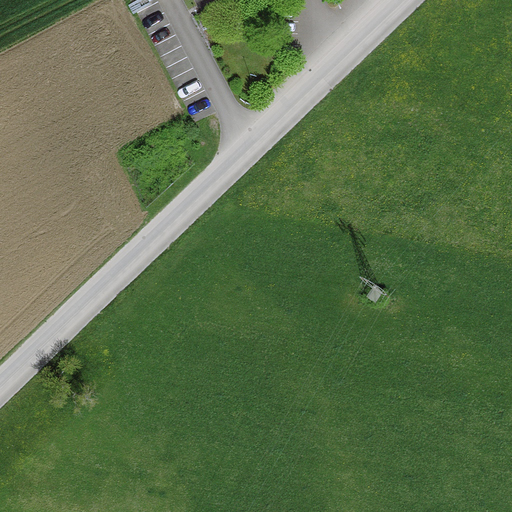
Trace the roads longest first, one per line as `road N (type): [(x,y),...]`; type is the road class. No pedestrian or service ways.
road 1 (unclassified): [(0,386),(251,144)]
road 2 (residential): [(251,144),(402,0)]
